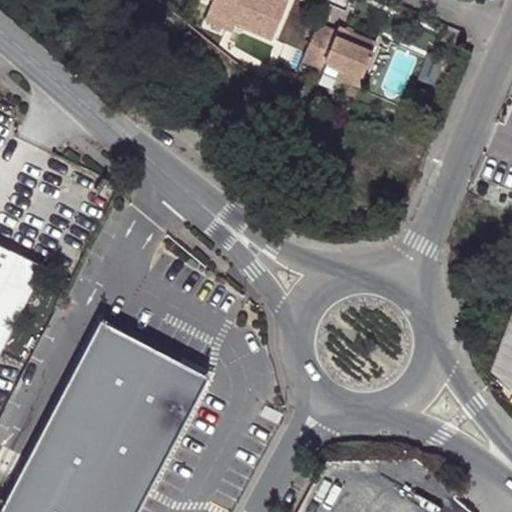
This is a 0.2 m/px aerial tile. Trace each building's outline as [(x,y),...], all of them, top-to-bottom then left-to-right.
[(210,0),(208,6),(236,17),(272,33),(286,0),(210,0)] [(232,26),(236,17),(208,6),(205,13),(232,26)] [(337,29),(319,22),(303,60),(321,68),(325,58),(362,73),(376,39),(339,24),(337,29)] [(450,25),(443,40),(455,45),(456,43),(461,30),(450,25)] [(362,73),(325,58),(321,68),(357,83),(362,73)] [(276,93),(287,98),(298,73),(285,68),(274,92),(276,93)] [(0,343),(41,262),(0,241),(0,343)] [(0,511),(130,511),(207,370),(105,315),(0,511)] [(511,332),(494,382),(511,396),(511,332)]
